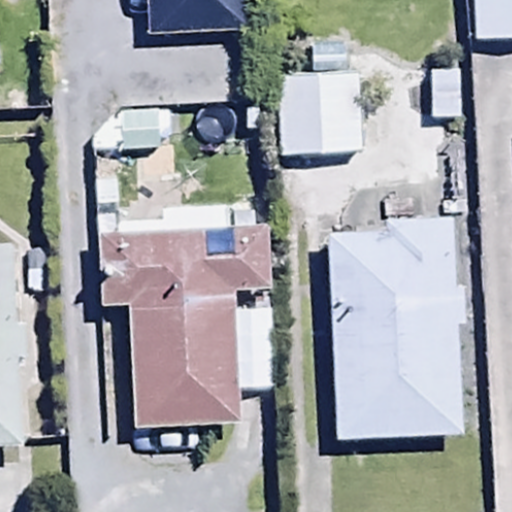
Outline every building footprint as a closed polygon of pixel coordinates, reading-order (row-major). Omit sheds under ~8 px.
[(511,0),(468,0),(470,38),(511,36),(511,0)] [(358,29),(270,32),(273,119),(361,116),(358,29)] [(458,183),(323,187),(331,406),(466,401),(458,183)] [(265,220),(94,228),(97,305),(123,304),(128,424),(235,419),(234,392),(272,391),(268,306),(233,308),(232,288),(268,287),(265,220)] [(10,242),(0,242),(0,449),(19,449),(16,374),(22,374),(20,323),(13,323),(10,242)]
